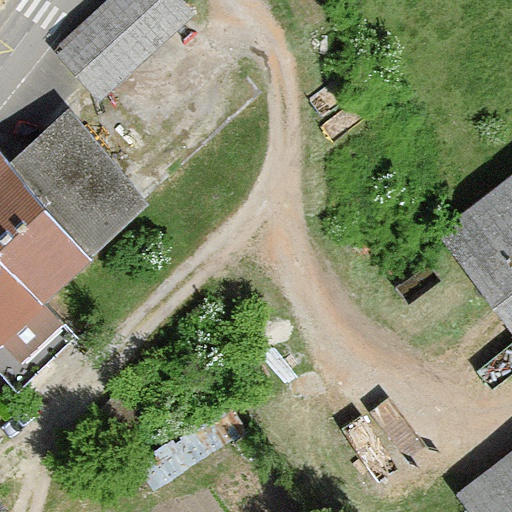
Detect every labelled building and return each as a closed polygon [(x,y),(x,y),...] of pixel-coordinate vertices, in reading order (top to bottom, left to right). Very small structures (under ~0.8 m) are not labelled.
[(185,5),(180,0),(113,0),(64,45),(99,84),(185,5)] [(147,197),(84,127),(28,177),(93,248),(147,197)] [(93,248),(28,177),(9,156),(0,164),(0,254),(40,297),(93,248)] [(511,197),(459,239),(511,306),(511,197)] [(40,297),(0,254),(0,333),(38,298),(40,297)] [(38,298),(0,333),(0,371),(17,391),(75,338),(38,298)] [(511,511),(511,467),(474,496),(486,511),(511,511)]
